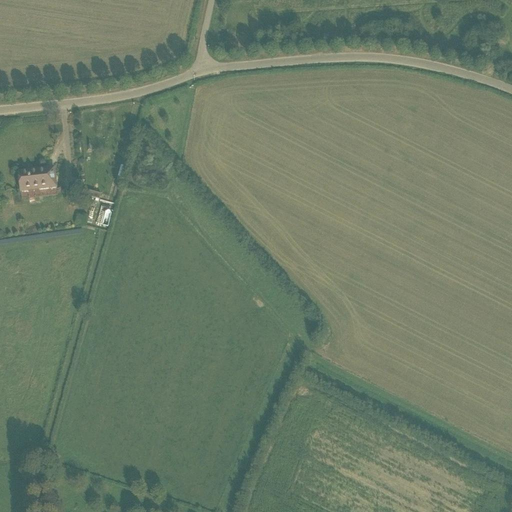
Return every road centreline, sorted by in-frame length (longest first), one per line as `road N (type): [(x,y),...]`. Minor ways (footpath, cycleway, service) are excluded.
road 1 (unclassified): [(511,91),(401,60),(204,69)]
road 2 (unclassified): [(0,110),(138,93),(204,69)]
